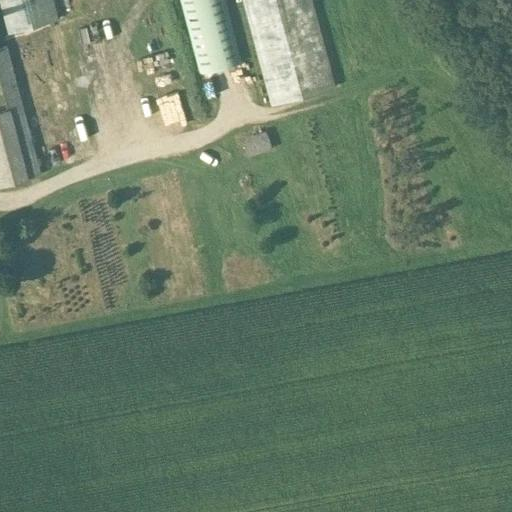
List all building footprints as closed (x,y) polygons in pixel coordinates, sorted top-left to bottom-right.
[(53,0),(0,0),(0,8),(7,34),(59,19),(53,0)] [(224,0),(178,0),(198,74),(241,62),(224,0)] [(311,0),(241,0),(270,106),(335,87),(311,0)] [(40,175),(6,47),(0,48),(0,82),(7,108),(26,179),(40,175)] [(7,108),(0,110),(0,186),(26,179),(7,108)] [(244,135),(248,154),(274,148),(269,130),(244,135)]
